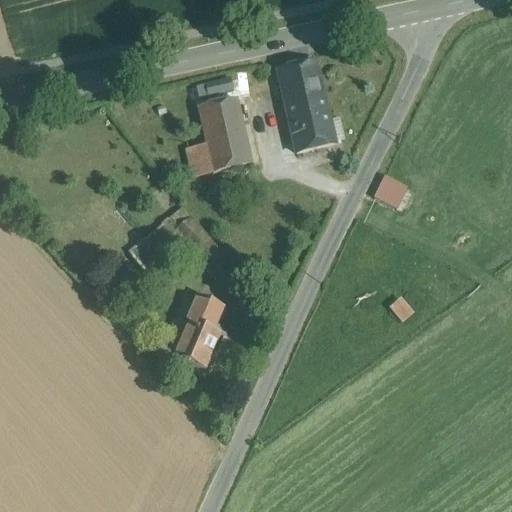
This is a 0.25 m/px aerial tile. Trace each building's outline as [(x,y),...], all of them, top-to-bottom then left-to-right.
[(315,64),(278,72),(286,107),(323,99),(315,64)] [(323,99),(286,107),(297,155),(334,146),(323,99)] [(237,101),(198,110),(206,148),(213,175),(237,170),(251,167),(237,101)] [(206,148),(188,153),(194,179),(213,175),(206,148)] [(237,170),(238,177),(253,174),(251,167),(237,170)] [(406,190),(384,179),(374,200),(395,211),(406,190)] [(202,198),(190,206),(211,233),(224,225),(202,198)] [(198,229),(182,211),(167,223),(182,241),(198,229)] [(167,223),(129,254),(145,274),(182,241),(167,223)] [(236,276),(198,229),(182,241),(221,289),(236,276)] [(197,298),(186,324),(188,325),(182,341),(164,333),(157,350),(175,358),(174,359),(204,372),(219,335),(213,333),(223,309),(197,298)] [(400,298),(389,308),(403,323),(414,313),(400,298)]
